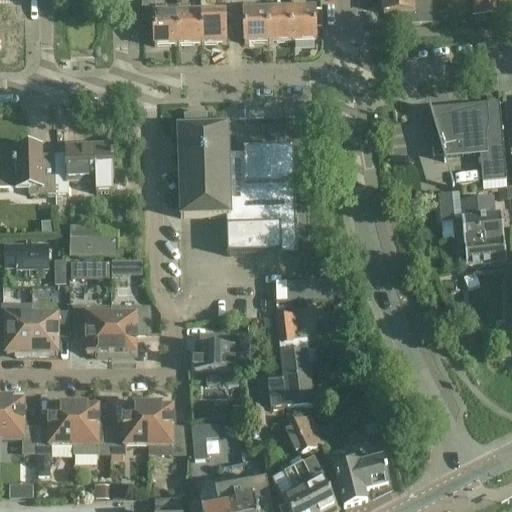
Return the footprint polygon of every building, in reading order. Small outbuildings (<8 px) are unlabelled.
[(414,5),(413,0),(382,0),(383,16),(395,16),(395,27),(431,26),(430,4),(414,5)] [(496,16),(494,0),(480,0),(481,17),(496,16)] [(244,46),(268,45),(267,13),(255,14),(255,7),(243,8),(244,46)] [(207,15),(201,15),(202,47),(207,47),(226,47),(225,14),(224,8),(212,9),(212,15),(207,15)] [(166,16),(153,17),(154,49),(178,48),(177,16),(177,10),(166,10),(166,16)] [(315,12),(291,13),(292,45),(316,44),(315,12)] [(267,13),(268,45),(292,45),(291,13),(267,13)] [(201,15),(177,16),(178,48),(202,47),(201,15)] [(475,113),(433,125),(443,161),(444,165),(446,164),(445,161),(479,157),(482,186),(506,184),(506,183),(499,106),(475,108),(475,113)] [(187,131),(178,131),(180,221),(207,220),(212,220),(224,219),(229,219),(230,231),(227,232),(228,258),(296,256),(296,229),(295,229),(294,213),(296,213),(295,186),(293,152),(245,152),(245,157),(228,157),(228,130),(204,130),(204,125),(187,126),(187,131)] [(66,157),(55,158),(56,198),(69,197),(69,186),(112,185),(112,160),(113,160),(113,156),(111,156),(111,148),(90,149),(90,152),(82,152),(82,149),(66,149),(66,157)] [(29,198),(56,198),(55,158),(29,159),(28,151),(0,151),(0,186),(29,186),(29,198)] [(511,201),(511,191),(498,192),(499,202),(511,201)] [(452,197),(437,199),(438,206),(440,221),(441,221),(452,220),(455,219),(453,206),(452,197)] [(466,271),(489,269),(486,245),(485,240),(479,240),(478,221),(478,220),(475,220),(474,217),(480,216),(481,219),(481,220),(494,219),(492,202),(460,205),(466,271)] [(489,269),(505,267),(502,231),(506,231),(505,218),(494,219),(481,220),(481,219),(480,216),(474,217),(475,220),(478,220),(478,221),(479,240),(485,240),(486,245),(489,269)] [(118,230),(69,229),(69,260),(118,260),(118,230)] [(30,249),(30,243),(25,244),(25,249),(4,249),(5,273),(28,273),(28,278),(33,278),(33,273),(47,273),(46,249),(30,249)] [(122,264),(112,264),(112,274),(121,274),(122,264)] [(65,265),(53,265),(54,289),(66,288),(65,265)] [(89,284),(89,266),(70,266),(70,284),(89,284)] [(306,285),(274,285),(274,300),(307,299),(306,285)] [(87,311),(74,311),(74,321),(74,337),(86,338),(86,358),(96,358),(96,361),(111,361),(111,319),(110,319),(87,319),(87,311)] [(111,319),(111,361),(126,361),(126,358),(136,358),(136,338),(148,338),(149,312),(112,312),(112,311),(110,311),(110,319),(111,319)] [(1,359),(31,359),(31,315),(0,315),(0,340),(1,341),(1,359)] [(32,320),(31,361),(48,361),(48,358),(58,358),(58,340),(70,340),(70,321),(70,316),(57,316),(57,320),(32,320)] [(294,318),(276,320),(276,321),(277,323),(277,328),(279,346),(294,344),(293,336),(297,335),(295,321),(294,318)] [(239,339),(208,339),(207,351),(195,351),(194,376),(207,376),(207,389),(238,389),(238,375),(233,375),(233,353),(239,353),(239,339)] [(294,344),(279,346),(281,360),(284,385),(309,382),(306,356),(308,356),(306,343),(294,344)] [(284,385),(268,387),(271,414),(288,412),(312,409),(309,382),(284,385)] [(14,401),(0,401),(0,443),(23,444),(23,457),(36,457),(36,431),(24,431),(24,405),(14,405),(14,401)] [(48,431),(36,431),(36,457),(49,457),(49,450),(73,450),(73,407),(59,407),(59,411),(49,411),(48,431)] [(73,407),(73,450),(73,457),(110,457),(110,431),(98,431),(98,411),(88,411),(88,407),(73,407)] [(123,431),(111,431),(110,457),(123,457),(123,450),(148,450),(148,408),(133,408),(133,411),(123,411),(123,431)] [(163,408),(148,408),(148,450),(172,450),(172,457),(185,457),(185,431),(173,431),(173,411),(163,411),(163,408)] [(242,409),(232,410),(233,418),(243,417),(242,409)] [(263,410),(251,411),(253,431),(265,430),(263,410)] [(317,451),(304,423),(283,432),(295,459),(317,451)] [(376,425),(364,428),(367,440),(379,437),(376,425)] [(344,472),(333,476),(343,511),(366,505),(364,499),(366,499),(368,498),(389,492),(379,458),(359,464),(354,466),(353,464),(343,467),(344,472)] [(301,472),(292,476),(310,511),(335,511),(321,485),(311,490),(301,472)] [(284,511),(310,511),(292,476),(283,481),(293,500),(281,506),(284,511)] [(224,492),(228,511),(271,511),(266,484),(224,492)] [(130,502),(129,487),(112,488),(112,502),(130,502)] [(109,502),(109,488),(94,489),(95,502),(109,502)] [(33,489),(20,489),(20,501),(33,501),(33,489)] [(228,511),(224,492),(214,494),(218,511),(214,511),(228,511)]
